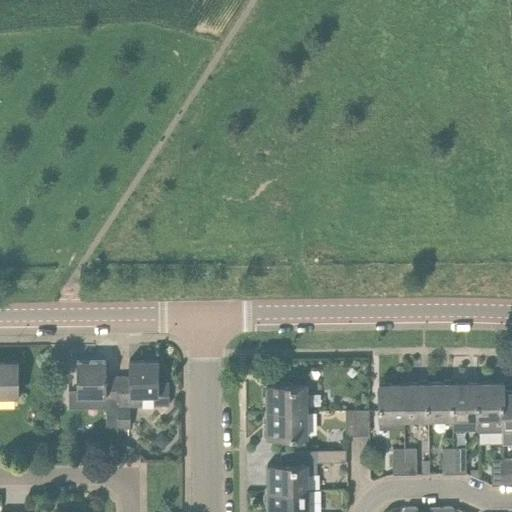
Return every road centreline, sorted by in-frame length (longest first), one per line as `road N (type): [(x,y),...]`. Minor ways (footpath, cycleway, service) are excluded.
road 1 (residential): [(511,312),(207,314)]
road 2 (residential): [(207,314),(0,315)]
road 3 (residential): [(208,511),(207,314)]
road 4 (residential): [(128,511),(128,485),(114,475),(0,476)]
road 5 (residential): [(367,511),(393,492),(511,498)]
